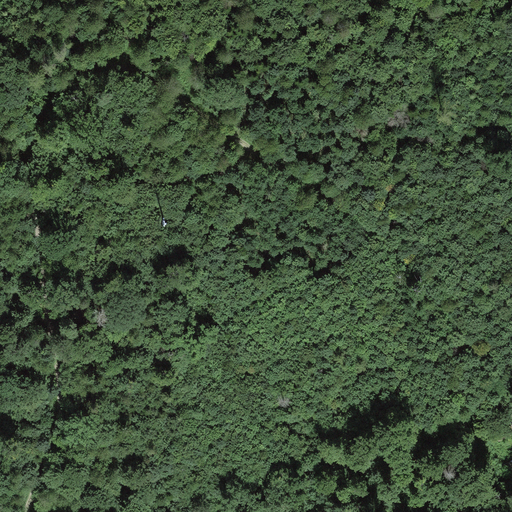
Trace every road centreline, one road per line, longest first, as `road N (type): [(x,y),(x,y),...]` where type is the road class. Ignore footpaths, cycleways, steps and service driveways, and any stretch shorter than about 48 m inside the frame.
road 1 (track): [(511,411),(408,261),(367,221),(136,69),(110,61),(66,79),(42,113),(34,146),(50,310)]
road 2 (track): [(50,310),(63,399),(30,511)]
